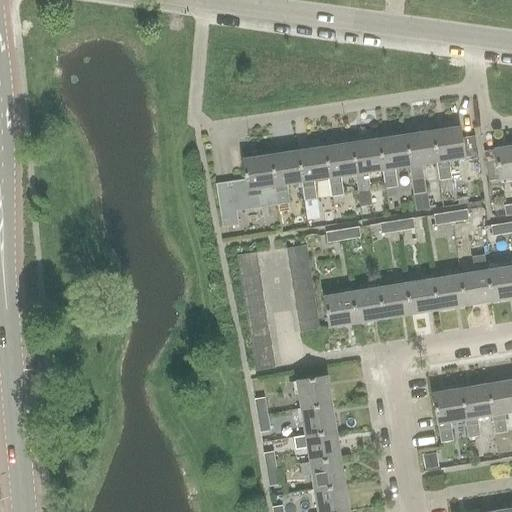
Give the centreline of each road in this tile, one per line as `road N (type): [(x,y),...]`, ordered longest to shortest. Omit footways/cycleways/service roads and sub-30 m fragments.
road 1 (secondary): [(24,511),(0,222)]
road 2 (residential): [(511,42),(225,0)]
road 3 (residential): [(264,261),(278,354),(387,351)]
road 4 (residential): [(408,492),(387,351)]
road 5 (residential): [(387,351),(511,331)]
